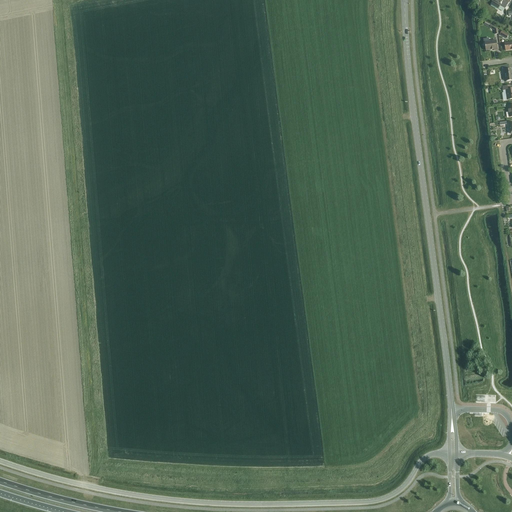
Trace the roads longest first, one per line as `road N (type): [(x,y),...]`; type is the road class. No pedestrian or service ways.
road 1 (tertiary): [(0,461),(160,498),(309,503),(383,499),(425,457),(449,453)]
road 2 (tertiary): [(451,409),(404,0)]
road 3 (trunk): [(119,511),(0,481)]
